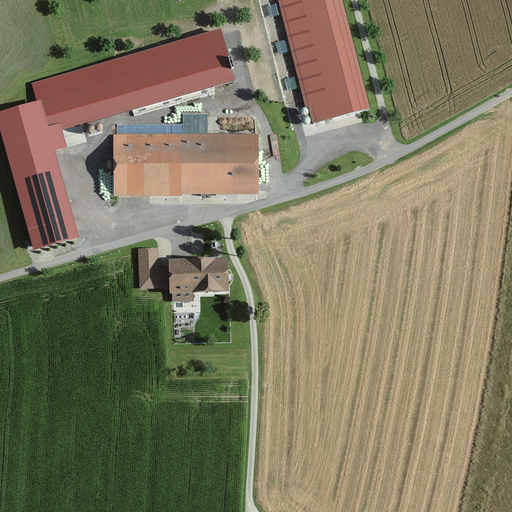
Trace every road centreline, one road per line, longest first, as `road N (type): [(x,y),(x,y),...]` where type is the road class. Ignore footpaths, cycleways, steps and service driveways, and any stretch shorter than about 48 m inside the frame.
road 1 (unclassified): [(511,92),(344,174),(0,278)]
road 2 (track): [(211,211),(235,288),(240,481),(252,511)]
road 3 (track): [(349,0),(390,153)]
